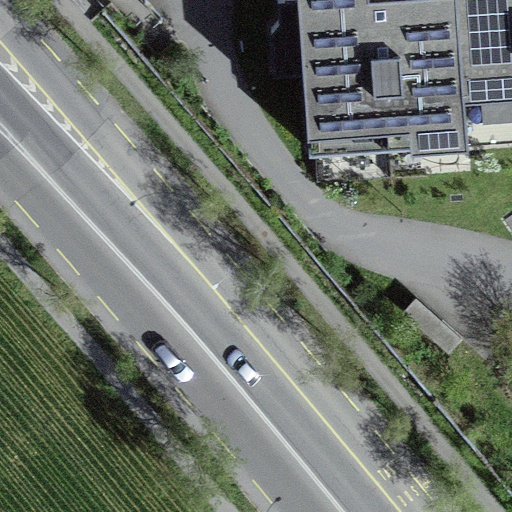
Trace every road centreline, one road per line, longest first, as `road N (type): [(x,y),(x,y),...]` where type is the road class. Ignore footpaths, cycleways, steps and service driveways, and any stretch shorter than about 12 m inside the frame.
road 1 (secondary): [(0,104),(373,511)]
road 2 (residential): [(200,0),(214,86),(326,224),(511,277)]
